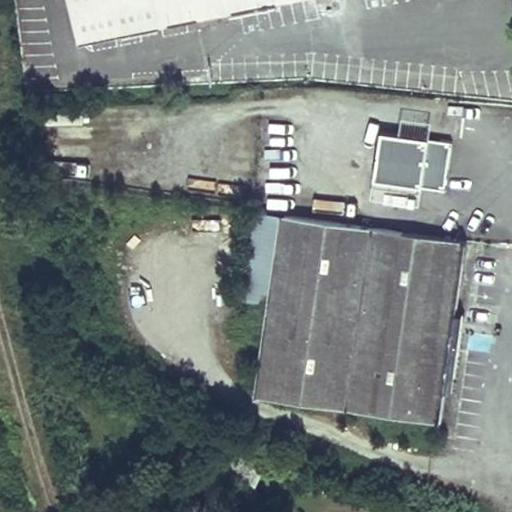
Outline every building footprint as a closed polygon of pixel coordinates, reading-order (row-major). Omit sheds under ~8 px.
[(72,0),(81,41),(289,0),(72,0)] [(446,188),(454,142),(384,129),(375,175),(446,188)] [(438,419),(452,317),(446,307),(449,285),(457,286),(463,238),(284,213),(259,394),(438,419)] [(452,317),(457,286),(449,285),(446,307),(452,317)] [(250,489),(262,465),(222,445),(210,469),(250,489)]
